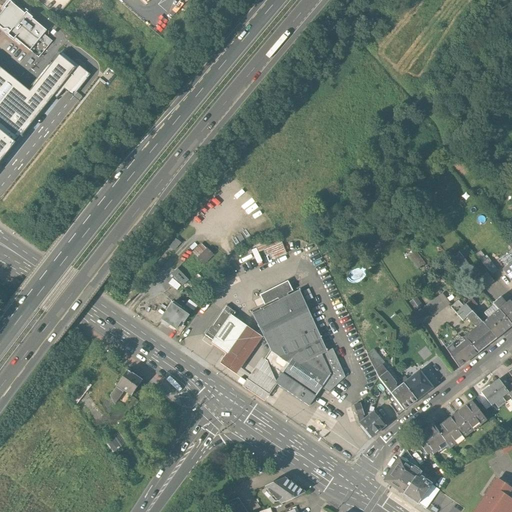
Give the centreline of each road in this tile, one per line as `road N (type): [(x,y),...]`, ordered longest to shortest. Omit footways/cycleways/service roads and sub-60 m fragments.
road 1 (motorway): [(0,393),(312,0)]
road 2 (motorway): [(277,0),(0,344)]
road 3 (residential): [(511,337),(383,442),(349,486)]
road 4 (primary): [(0,245),(170,364)]
